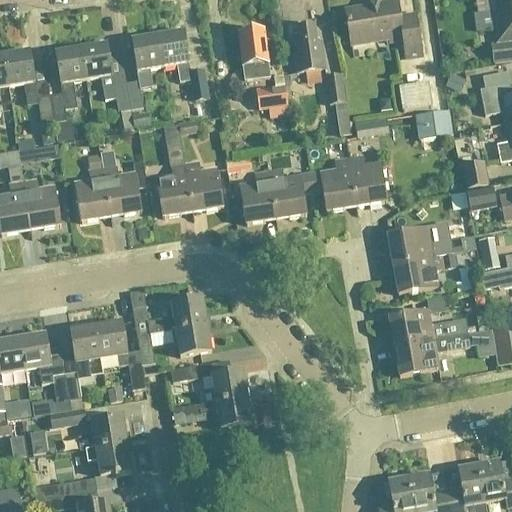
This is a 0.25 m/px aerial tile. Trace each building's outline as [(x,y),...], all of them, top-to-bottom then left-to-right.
[(490,49),(492,67),(511,63),(511,0),(495,0),(498,16),(491,17),(495,48),(490,49)] [(420,60),(418,46),(413,18),(398,20),(396,7),(346,15),(351,48),(402,40),(405,62),(420,60)] [(296,40),(291,41),(296,79),(324,75),(320,45),(315,46),(313,29),(295,31),(296,40)] [(263,35),(238,38),(244,85),(269,82),(263,35)] [(157,41),(162,72),(175,70),(178,87),(190,85),(193,106),(206,104),(201,75),(190,77),(183,36),(157,41)] [(152,90),(149,74),(162,72),(157,41),(131,45),(138,86),(126,88),(130,114),(143,112),(139,93),(152,90)] [(106,49),(81,54),(86,85),(101,83),(104,105),(115,103),(118,117),(130,114),(126,88),(113,90),(106,49)] [(72,87),(86,85),(81,54),(56,58),(63,101),(49,103),(53,127),(65,125),(63,114),(76,112),(72,87)] [(28,56),(3,60),(8,92),(23,90),(26,109),(36,107),(40,130),(53,127),(49,103),(36,105),(28,56)] [(0,93),(8,92),(3,60),(0,60),(0,93)] [(285,109),(282,91),(281,79),(272,81),(274,92),(254,94),(257,115),(267,114),(268,123),(290,120),(288,109),(285,109)] [(349,139),(345,107),(341,79),(323,81),(327,110),(333,109),(337,141),(349,139)] [(467,87),(452,80),(446,92),(462,99),(467,87)] [(427,86),(397,91),(401,116),(431,111),(427,86)] [(484,121),(502,117),(504,129),(511,127),(511,88),(479,94),(484,121)] [(417,145),(418,145),(451,140),(447,115),(430,117),(432,128),(415,131),(417,145)] [(151,132),(149,119),(132,122),(134,135),(151,132)] [(194,126),(177,128),(179,140),(197,137),(194,126)] [(511,127),(504,129),(508,147),(496,149),(500,169),(511,166),(511,127)] [(287,133),(272,137),(275,153),(290,149),(287,133)] [(88,176),(90,175),(101,174),(100,167),(98,160),(86,162),(88,176)] [(348,163),(356,212),(386,207),(379,168),(362,170),(361,161),(348,163)] [(356,212),(348,163),(334,165),(336,175),(309,179),(312,200),(322,198),(325,217),(356,212)] [(145,192),(145,191),(141,166),(131,168),(133,178),(118,181),(116,171),(113,172),(103,173),(111,222),(141,217),(137,193),(145,192)] [(185,169),(193,217),(222,213),(216,173),(199,176),(197,166),(185,169)] [(466,193),(487,189),(482,167),(462,171),(466,193)] [(185,169),(183,169),(171,171),(172,180),(155,183),(162,223),(193,217),(185,169)] [(101,174),(90,175),(91,185),(74,188),(81,227),(111,222),(103,173),(101,174)] [(306,220),(303,202),(312,200),(309,179),(299,181),(282,183),(281,174),(268,176),(276,225),(306,220)] [(245,230),(276,225),(268,176),(254,178),(256,188),(239,191),(245,230)] [(22,186),(31,235),(60,230),(54,191),(37,194),(35,184),(29,185),(22,186)] [(22,186),(21,186),(9,188),(10,198),(0,199),(0,240),(31,235),(22,186)] [(470,217),(495,212),(491,192),(466,197),(470,217)] [(511,198),(499,201),(502,216),(511,213),(511,198)] [(392,270),(441,261),(438,247),(429,249),(426,232),(387,239),(392,270)] [(12,249),(11,262),(26,263),(27,249),(12,249)] [(452,259),(444,260),(446,273),(454,272),(452,259)] [(443,274),(441,261),(392,270),(397,299),(437,292),(434,276),(443,274)] [(507,273),(486,277),(482,278),(480,278),(483,294),(497,291),(497,293),(511,290),(511,272),(507,273)] [(137,340),(150,338),(171,335),(206,330),(202,303),(170,308),(173,322),(148,326),(145,310),(132,312),(137,340)] [(393,352),(466,337),(463,324),(430,331),(427,314),(388,321),(393,352)] [(121,327),(96,331),(101,361),(103,372),(127,368),(131,393),(144,391),(138,355),(126,357),(121,327)] [(206,330),(171,335),(173,349),(177,349),(179,361),(211,355),(206,330)] [(62,366),(64,378),(69,404),(82,402),(78,381),(90,379),(87,363),(101,361),(96,331),(70,335),(75,365),(63,367),(63,366),(62,366)] [(511,370),(505,331),(489,333),(495,372),(511,370)] [(469,351),(466,337),(393,352),(398,381),(438,374),(435,357),(469,351)] [(141,370),(153,368),(155,368),(150,338),(137,340),(141,370)] [(51,380),(45,339),(20,343),(25,374),(39,372),(41,387),(53,385),(56,406),(69,404),(64,378),(51,380)] [(0,377),(25,374),(20,343),(0,346),(0,377)] [(198,370),(169,375),(171,388),(200,383),(198,370)] [(212,408),(247,403),(242,375),(211,380),(213,393),(210,394),(212,408)] [(247,403),(212,408),(214,420),(218,420),(220,434),(251,429),(247,403)] [(52,432),(85,426),(83,414),(50,419),(52,432)] [(85,452),(125,446),(121,419),(91,424),(93,438),(78,441),(80,454),(85,453),(85,452)] [(85,452),(85,453),(88,466),(97,464),(99,479),(112,477),(112,479),(131,476),(125,446),(85,452)] [(477,471),(484,508),(503,505),(504,511),(505,511),(511,510),(511,483),(500,486),(497,467),(477,471)] [(446,496),(448,511),(463,511),(464,511),(484,508),(477,471),(457,475),(460,493),(446,496)] [(427,480),(408,484),(413,511),(448,511),(446,496),(431,498),(427,480)] [(96,494),(94,481),(32,492),(34,504),(38,503),(96,494)] [(413,511),(408,484),(387,488),(390,506),(375,509),(376,511),(413,511)] [(0,507),(18,505),(16,492),(0,494),(0,507)] [(65,511),(70,511),(68,499),(38,503),(39,511),(65,511)]
